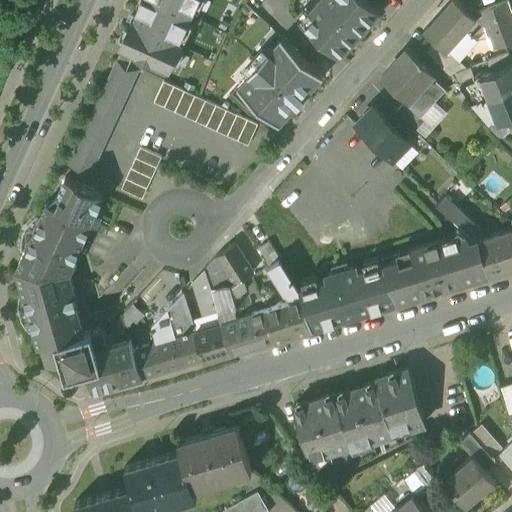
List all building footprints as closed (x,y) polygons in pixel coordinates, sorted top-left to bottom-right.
[(179,40),(191,15),(158,0),(142,0),(135,15),(133,14),(128,26),(126,25),(120,38),(122,38),(119,46),(122,48),(148,59),(170,69),(182,42),(179,40)] [(158,0),(191,15),(198,0),(158,0)] [(340,57),(360,34),(322,0),(318,0),(300,20),(340,57)] [(366,0),(322,0),(360,34),(380,12),(366,0)] [(447,49),(465,28),(475,17),(471,13),(464,7),(455,0),(451,0),(423,31),(436,42),(446,51),(447,49)] [(511,12),(507,0),(506,0),(479,10),(487,31),(493,48),(511,40),(511,12)] [(469,1),(464,7),(471,13),(479,10),(469,1)] [(474,36),(487,31),(479,10),(471,13),(475,17),(465,28),(474,36)] [(237,87),(279,124),(323,75),(282,38),(270,51),(268,50),(248,73),(249,74),(237,87)] [(428,52),(450,74),(468,67),(458,59),(447,49),(446,51),(436,42),(428,52)] [(139,69),(143,70),(148,59),(122,48),(117,59),(139,69)] [(407,99),(408,100),(430,76),(434,72),(408,48),(382,76),(407,99)] [(487,59),(492,72),(511,63),(511,61),(510,55),(508,51),(487,59)] [(98,100),(120,110),(139,69),(117,59),(98,100)] [(481,76),(489,97),(511,88),(511,63),(492,72),(481,76)] [(445,89),(430,76),(408,100),(407,99),(405,102),(421,115),(445,89)] [(458,84),(473,104),(489,97),(481,76),(458,84)] [(154,101),(248,144),(258,123),(200,97),(164,80),(154,101)] [(511,116),(511,88),(489,97),(499,121),(511,116)] [(499,121),(489,97),(473,104),(489,125),(499,121)] [(396,110),(415,129),(425,119),(421,115),(405,102),(407,99),(396,110)] [(98,100),(93,112),(114,121),(120,110),(98,100)] [(355,122),(392,159),(410,141),(407,138),(386,118),(387,118),(386,117),(373,104),(355,122)] [(386,118),(407,138),(415,129),(396,110),(395,109),(386,117),(387,118),(386,118)] [(69,164),(90,174),(114,121),(93,112),(69,164)] [(496,133),(501,140),(508,133),(509,132),(511,131),(506,125),(496,133)] [(500,141),(511,153),(511,137),(508,133),(500,141)] [(121,188),(142,198),(162,156),(141,146),(121,188)] [(104,193),(90,187),(80,182),(66,176),(57,195),(60,196),(57,204),(48,200),(47,200),(97,223),(102,213),(96,210),(104,193)] [(490,272),(511,265),(511,226),(487,234),(445,193),(437,202),(466,232),(472,238),(479,236),(490,271),(490,272)] [(25,249),(16,268),(69,272),(77,257),(75,256),(91,221),(96,224),(97,223),(47,200),(41,215),(37,213),(34,216),(32,218),(29,221),(27,223),(23,233),(22,237),(22,240),(21,244),(21,247),(25,249)] [(464,279),(490,271),(479,236),(472,238),(466,232),(455,243),(446,246),(443,237),(411,247),(412,253),(384,261),(396,299),(410,295),(410,296),(424,292),(423,291),(449,283),(450,284),(464,280),(464,279)] [(281,259),(274,248),(270,241),(259,247),(270,265),(281,259)] [(249,293),(244,280),(244,277),(254,271),(234,242),(233,243),(217,255),(233,281),(231,283),(245,304),(248,303),(252,302),(249,293)] [(205,267),(212,287),(231,283),(233,281),(217,255),(205,267)] [(291,298),(266,305),(275,337),(312,326),(301,292),(298,288),(281,259),(270,265),(268,267),(284,293),(291,298)] [(396,299),(384,261),(358,270),(356,264),(327,273),(328,279),(298,288),(301,292),(312,326),(354,313),(397,300),(396,299)] [(219,309),(212,287),(205,267),(194,280),(196,288),(195,288),(203,314),(219,309)] [(76,294),(69,272),(16,268),(23,293),(20,294),(19,298),(19,302),(19,305),(19,308),(22,319),(23,322),(25,325),(28,328),(30,330),(34,329),(38,345),(42,344),(48,363),(61,359),(66,374),(87,368),(92,388),(119,380),(108,343),(106,334),(107,334),(104,324),(84,330),(74,294),(76,294)] [(244,280),(249,293),(258,289),(252,275),(244,280)] [(219,309),(219,311),(234,307),(235,308),(245,304),(231,283),(212,287),(219,309)] [(172,303),(177,321),(191,316),(183,291),(172,303)] [(255,300),(257,308),(265,306),(262,298),(255,300)] [(157,341),(156,341),(164,371),(184,365),(171,322),(177,321),(172,303),(152,325),(153,328),(151,328),(152,330),(153,329),(157,341)] [(231,351),(275,337),(266,305),(265,306),(257,308),(252,310),(251,312),(238,317),(235,308),(234,307),(219,311),(222,321),(231,351)] [(191,316),(177,321),(171,322),(184,365),(204,359),(195,329),(191,316)] [(222,321),(195,329),(204,359),(231,351),(222,321)] [(147,331),(150,343),(156,341),(157,341),(153,329),(152,330),(147,331)] [(120,384),(143,378),(134,350),(130,336),(108,343),(119,380),(120,384)] [(143,378),(164,371),(156,341),(150,343),(137,347),(134,350),(143,378)] [(376,377),(377,380),(392,427),(414,421),(415,424),(426,420),(410,366),(376,377)] [(393,431),(392,427),(377,380),(336,393),(351,442),(351,444),(393,431)] [(511,381),(500,385),(508,413),(511,411),(511,381)] [(326,450),(351,442),(336,393),(335,391),(293,404),(310,458),(313,461),(326,450)] [(179,439),(181,448),(192,483),(239,468),(251,465),(238,422),(226,425),(179,439)] [(480,423),(470,431),(489,453),(499,445),(480,423)] [(480,462),(489,453),(470,431),(460,439),(473,454),(480,462)] [(511,441),(502,449),(511,460),(511,441)] [(193,488),(192,483),(181,448),(126,465),(132,484),(139,507),(161,500),(162,504),(172,501),(171,498),(194,491),(193,488)] [(496,460),(489,453),(480,462),(486,469),(496,460)] [(453,489),(466,505),(495,480),(486,469),(480,462),(473,454),(447,476),(456,486),(453,489)] [(286,459),(274,469),(281,477),(293,467),(286,459)] [(239,468),(192,483),(193,488),(252,470),(251,465),(239,468)] [(417,467),(405,477),(417,492),(429,483),(417,467)] [(140,511),(139,507),(132,484),(78,501),(81,511),(140,511)] [(269,511),(257,491),(220,511),(269,511)] [(370,504),(377,511),(390,511),(397,507),(385,492),(370,504)] [(427,511),(413,494),(397,507),(390,511),(427,511)]
